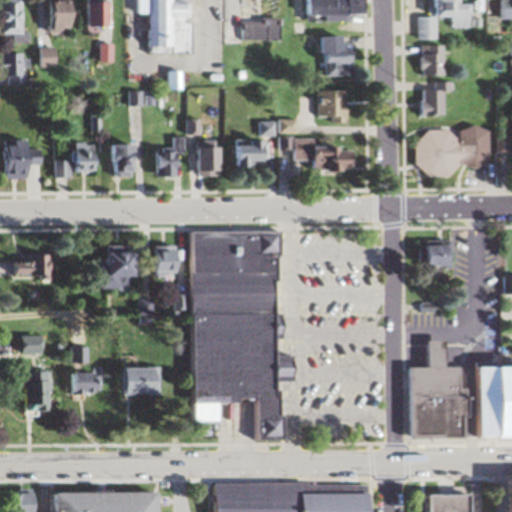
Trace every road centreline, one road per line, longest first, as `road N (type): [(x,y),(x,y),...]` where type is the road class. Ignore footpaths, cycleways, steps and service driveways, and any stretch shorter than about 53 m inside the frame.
road 1 (residential): [(511,207),(0,217)]
road 2 (residential): [(511,463),(0,467)]
road 3 (residential): [(382,466),(378,0)]
